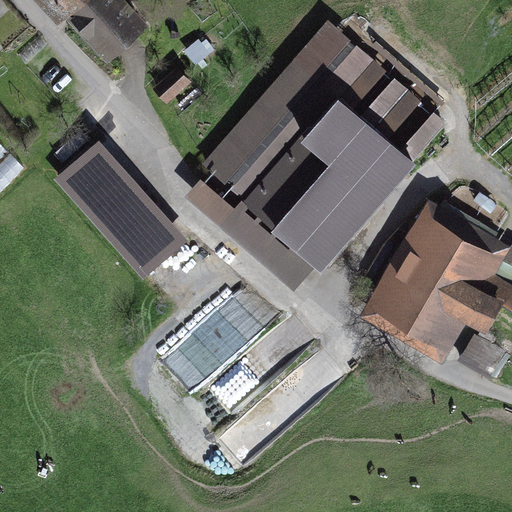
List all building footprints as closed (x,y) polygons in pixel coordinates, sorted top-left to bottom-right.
[(123,0),(49,0),(101,58),(142,21),(123,0)] [(313,29),(183,175),(306,283),(432,141),(313,29)] [(192,91),(176,73),(152,94),(168,112),(192,91)] [(55,174),(155,291),(188,262),(177,249),(190,239),(102,135),(55,174)] [(0,189),(23,170),(14,159),(0,170),(0,189)] [(420,229),(365,324),(434,366),(453,331),(477,345),(498,307),(474,294),(489,265),(420,229)] [(465,342),(459,364),(491,373),(497,351),(465,342)]
